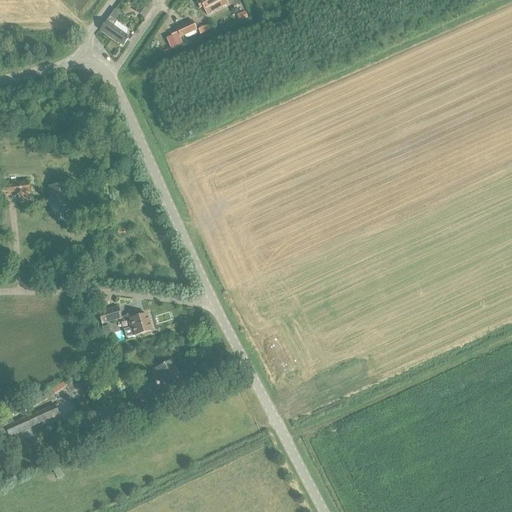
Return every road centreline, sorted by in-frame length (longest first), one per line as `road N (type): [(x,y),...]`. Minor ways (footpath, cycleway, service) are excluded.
road 1 (tertiary): [(210,299),(114,79),(81,58)]
road 2 (tertiary): [(322,511),(210,299)]
road 3 (unclassified): [(210,299),(0,290)]
